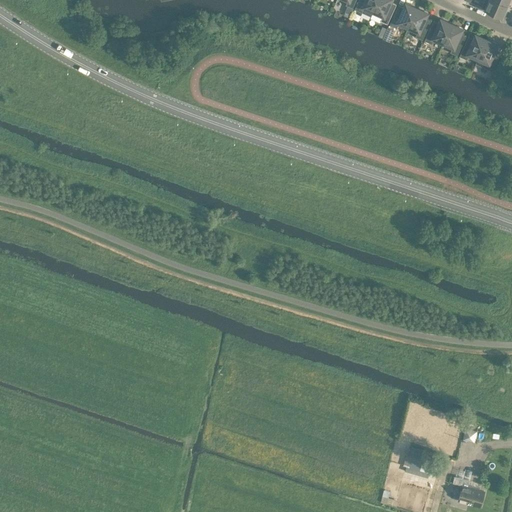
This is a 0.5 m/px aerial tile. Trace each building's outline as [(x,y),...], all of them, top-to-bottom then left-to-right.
[(344,0),(347,1),(346,5),(353,8),(356,0),(344,0)] [(358,0),(355,9),(371,16),(373,13),(378,0),(358,0)] [(380,21),(387,24),(396,4),(390,1),(390,0),(378,0),(373,13),(382,17),(380,21)] [(507,11),(505,10),(507,6),(493,0),(484,0),(482,7),(504,17),(507,11)] [(397,28),(398,24),(408,28),(416,9),(412,7),(412,5),(406,3),(405,5),(404,8),(398,5),(390,25),(397,28)] [(427,15),(428,12),(422,10),(421,11),(416,9),(408,28),(417,33),(415,36),(422,39),(431,20),(425,17),(426,15),(427,15)] [(441,18),(440,21),(439,23),(433,21),(425,40),(432,44),(433,40),(443,44),(451,24),(447,22),(447,21),(441,18)] [(461,31),(463,28),(457,25),(456,26),(451,24),(443,44),(452,48),(450,52),(457,55),(466,35),(460,33),(461,30),(461,31)] [(466,59),(468,55),(477,60),(486,40),(481,38),(482,37),(476,34),(475,37),(474,39),(468,36),(460,56),(466,59)] [(477,60),(476,63),(485,68),(492,71),(501,51),(495,48),(496,46),(497,44),(492,41),(491,42),(486,40),(477,60)] [(465,428),(462,440),(474,443),(477,431),(465,428)] [(455,475),(453,482),(463,485),(459,500),(480,506),(484,491),(468,486),(470,480),(455,475)]
